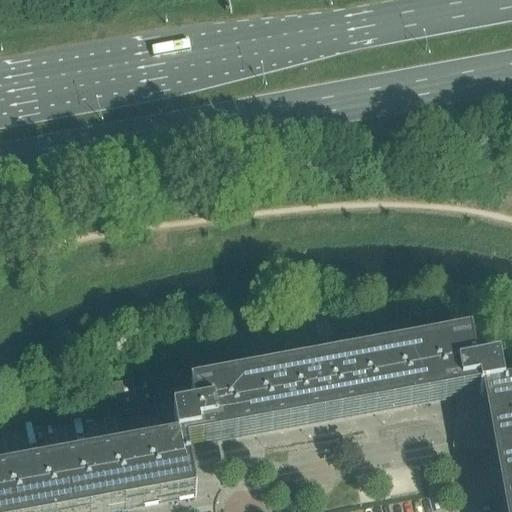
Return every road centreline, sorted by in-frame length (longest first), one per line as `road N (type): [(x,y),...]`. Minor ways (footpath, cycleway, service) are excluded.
road 1 (trunk): [(0,162),(511,67)]
road 2 (trunk): [(496,0),(0,89)]
